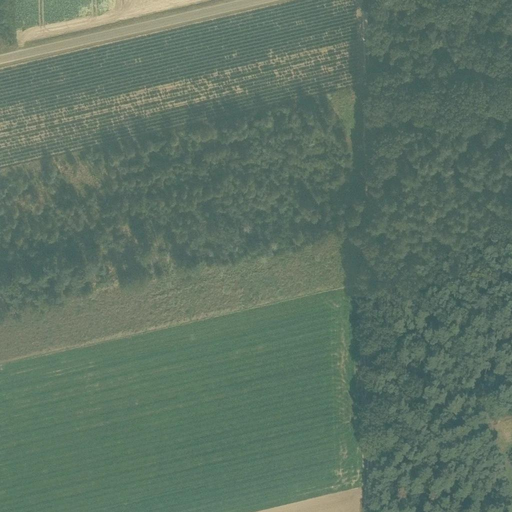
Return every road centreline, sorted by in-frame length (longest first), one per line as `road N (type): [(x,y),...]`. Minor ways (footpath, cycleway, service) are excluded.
road 1 (track): [(370,511),(362,0)]
road 2 (unclassified): [(0,59),(265,0)]
